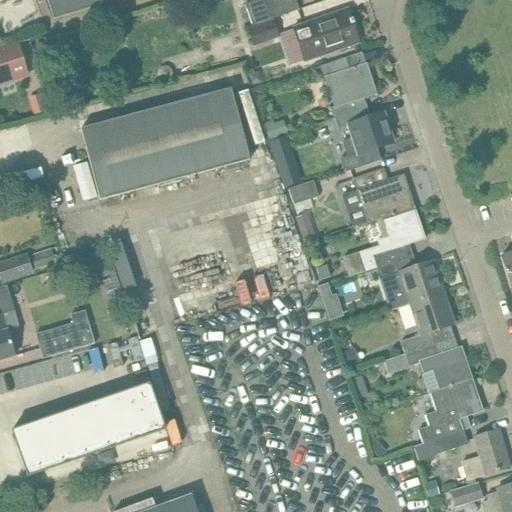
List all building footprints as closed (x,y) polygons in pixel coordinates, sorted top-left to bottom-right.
[(46,0),(54,24),(131,0),(46,0)] [(252,26),(270,20),(263,0),(259,0),(245,5),(252,26)] [(291,0),(263,0),(266,9),(291,0)] [(299,10),(295,0),(291,0),(266,9),(270,20),(299,10)] [(348,9),(276,35),(277,37),(288,68),(304,62),(359,44),(348,9)] [(272,22),(247,30),(252,45),(277,37),(276,35),(272,22)] [(1,46),(0,46),(0,85),(28,77),(17,41),(1,46)] [(330,108),(334,120),(363,110),(359,100),(376,94),(366,64),(365,64),(361,53),(342,59),(320,67),(324,79),(334,107),(330,108)] [(159,69),(157,75),(160,80),(166,82),(171,79),(172,73),(170,68),(164,67),(159,69)] [(80,129),(99,201),(248,162),(229,90),(80,129)] [(347,156),(342,158),(340,159),(344,173),(355,169),(362,167),(381,160),(377,149),(393,144),(383,113),(366,119),(363,110),(334,120),(338,129),(348,125),(352,138),(341,141),(347,156)] [(264,124),(269,139),(287,133),(283,121),(274,124),(273,121),(264,124)] [(286,137),(268,143),(276,166),(294,160),(286,137)] [(376,220),(414,207),(403,175),(387,180),(383,169),(364,176),(353,179),(367,223),(376,220)] [(289,189),(294,205),(318,197),(313,181),(289,189)] [(376,269),(405,259),(401,247),(425,239),(414,207),(376,220),(382,238),(376,240),(378,246),(342,258),(348,278),(376,269)] [(300,230),(310,239),(318,231),(308,222),(300,230)] [(119,240),(107,244),(124,292),(136,288),(119,240)] [(106,246),(92,251),(112,310),(126,305),(106,246)] [(31,256),(36,270),(56,263),(51,249),(31,256)] [(511,253),(500,258),(509,288),(511,287),(511,253)] [(0,264),(0,282),(0,283),(32,273),(27,256),(0,264)] [(396,309),(406,306),(409,305),(443,293),(432,261),(408,269),(405,259),(376,269),(380,279),(386,277),(396,309)] [(326,266),(316,270),(320,281),(330,277),(326,266)] [(322,300),(332,296),(328,284),(318,287),(322,300)] [(404,355),(434,345),(430,333),(454,325),(443,293),(409,305),(419,336),(399,342),(403,354),(404,355)] [(0,360),(14,356),(7,331),(19,327),(14,311),(0,315),(0,360)] [(49,357),(93,345),(83,311),(66,316),(71,331),(44,339),(49,357)] [(433,371),(439,390),(472,379),(461,347),(437,355),(434,345),(404,355),(403,354),(377,363),(381,373),(386,371),(387,374),(418,364),(422,375),(433,371)] [(341,355),(349,369),(361,361),(353,348),(341,355)] [(418,430),(422,444),(463,431),(459,419),(483,411),(472,379),(439,390),(431,393),(437,411),(424,416),(428,427),(418,430)] [(34,422),(11,430),(27,478),(50,470),(73,462),(96,454),(119,446),(143,438),(166,431),(150,383),(126,391),(103,399),(80,407),(57,414),(34,422)] [(181,448),(167,402),(158,405),(172,451),(181,448)] [(479,458),(462,463),(466,480),(484,475),(485,475),(491,474),(510,468),(499,430),(473,438),(479,458)] [(463,431),(422,444),(413,447),(418,461),(438,454),(467,444),(463,431)] [(369,447),(379,458),(386,452),(376,441),(369,447)] [(424,484),(428,498),(439,495),(435,481),(424,484)] [(477,484),(450,492),(455,508),(482,499),(477,484)] [(511,511),(511,484),(495,489),(496,493),(486,496),(487,502),(480,504),(482,511),(511,511)] [(195,511),(191,497),(146,511),(195,511)]
